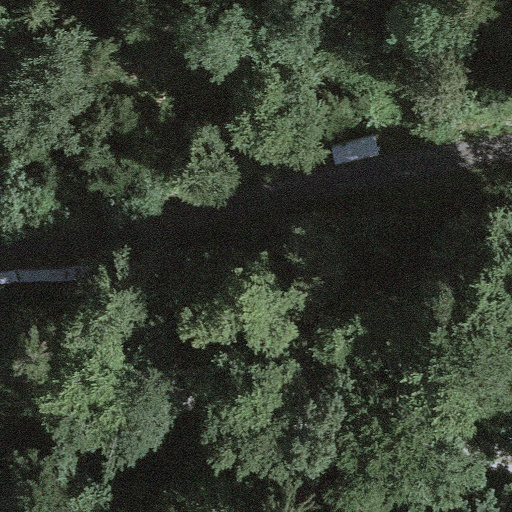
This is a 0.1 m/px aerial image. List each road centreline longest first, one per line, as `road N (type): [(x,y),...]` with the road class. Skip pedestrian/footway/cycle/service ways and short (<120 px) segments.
road 1 (track): [(0,361),(39,361),(511,466)]
road 2 (track): [(511,149),(47,246),(0,235)]
